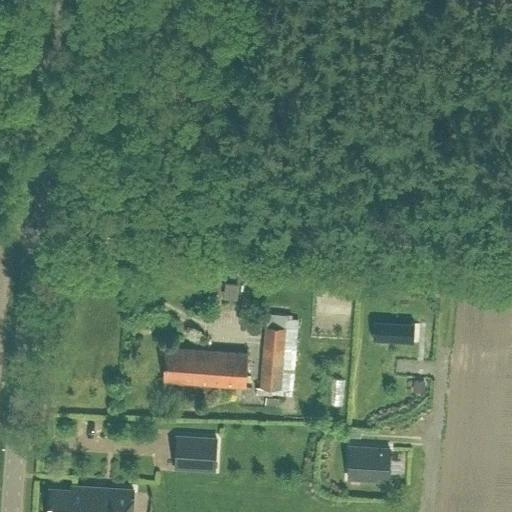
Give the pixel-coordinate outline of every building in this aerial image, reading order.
[(292,389),(295,348),(298,321),(265,318),(260,386),(281,389),(292,389)] [(167,346),(164,379),(244,385),(247,352),(167,346)] [(174,466),(214,469),(216,437),(177,434),(174,466)] [(390,445),(350,443),(348,475),(388,477),(390,445)] [(72,488),(50,487),(48,511),(131,511),(133,488),(72,484),(72,488)]
